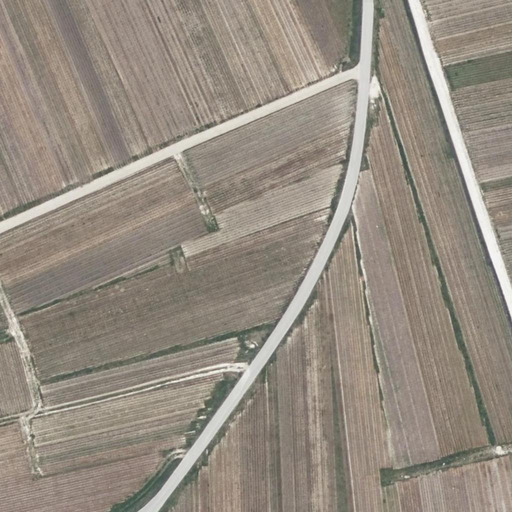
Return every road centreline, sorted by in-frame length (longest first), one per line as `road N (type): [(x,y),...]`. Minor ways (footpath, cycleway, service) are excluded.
road 1 (unclassified): [(145,511),(266,346),(329,234),(349,185),(361,67)]
road 2 (unclassified): [(0,224),(361,67)]
road 3 (track): [(409,0),(511,307)]
road 4 (track): [(252,366),(214,366),(19,413),(32,469)]
road 5 (track): [(0,291),(39,407)]
